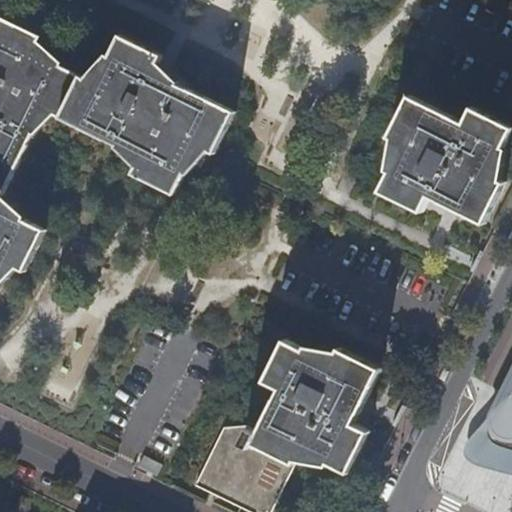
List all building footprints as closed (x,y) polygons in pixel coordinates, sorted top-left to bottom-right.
[(0,176),(8,182),(42,110),(61,67),(29,52),(37,35),(0,16),(0,176)] [(95,83),(61,67),(42,110),(140,156),(132,174),(173,193),(196,145),(213,154),(233,111),(160,77),(150,72),(159,54),(118,34),(95,83)] [(389,135),(403,142),(381,189),(422,209),(429,194),(452,205),(485,221),(504,180),(490,173),(511,126),(511,124),(471,105),(464,120),(409,94),(389,135)] [(0,204),(0,197),(8,182),(0,176),(0,279),(9,260),(26,268),(46,227),(0,204)] [(261,430),(304,447),(351,470),(371,429),(355,422),(366,400),(382,367),(341,347),(334,362),(287,338),(267,380),(282,387),(261,430)] [(511,370),(502,391),(486,422),(485,426),(485,427),(485,430),(485,431),(485,435),(488,441),(489,442),(492,444),(500,449),(511,452),(511,370)] [(271,511),(304,447),(261,430),(250,424),(226,423),(198,481),(257,511),(271,511)]
